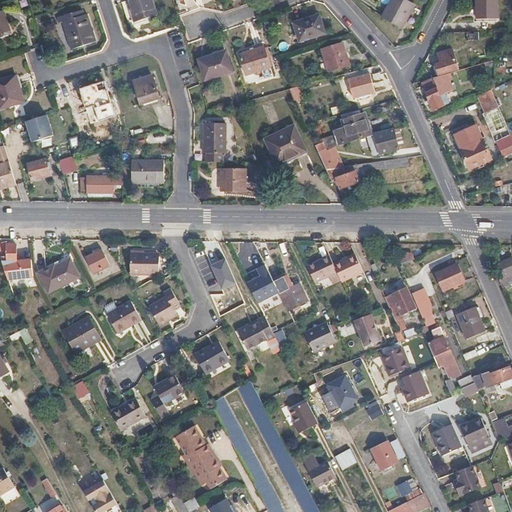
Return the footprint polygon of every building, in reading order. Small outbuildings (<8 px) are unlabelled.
[(158,14),(153,0),(129,0),(136,20),(158,14)] [(402,30),(415,5),(405,0),(393,0),(383,20),(402,30)] [(497,0),(476,0),(477,15),(497,15),(497,0)] [(99,41),(90,13),(87,14),(85,10),(61,17),(63,22),(66,21),(75,49),(99,41)] [(0,40),(13,36),(6,12),(0,14),(0,40)] [(325,34),(319,16),(294,24),(300,42),(325,34)] [(345,43),(343,36),(331,40),(333,47),(345,43)] [(351,66),(345,43),(333,47),(325,49),(331,70),(351,66)] [(275,76),(267,49),(243,56),(249,75),(261,72),(263,80),(275,76)] [(459,69),(453,50),(439,54),(441,63),(436,64),(439,74),(459,69)] [(233,72),(229,55),(216,58),(215,55),(200,60),(206,80),(233,72)] [(21,84),(18,74),(0,80),(0,98),(3,108),(23,102),(18,85),(21,84)] [(135,80),(136,85),(141,102),(160,96),(153,74),(135,80)] [(375,92),(371,74),(349,79),(352,96),(375,92)] [(438,87),(434,79),(422,84),(434,110),(445,105),(438,93),(444,90),(441,85),(438,87)] [(111,100),(104,80),(79,88),(86,108),(111,100)] [(141,102),(136,85),(129,88),(134,104),(141,102)] [(302,96),(298,87),(294,88),(290,89),(295,99),(302,96)] [(491,89),(477,96),(485,114),(499,107),(491,89)] [(438,93),(445,105),(450,103),(444,90),(438,93)] [(366,114),(364,108),(354,111),(355,117),(366,114)] [(500,108),(485,114),(495,139),(510,133),(500,108)] [(371,134),(366,114),(355,117),(343,121),(349,140),(371,134)] [(47,115),(25,122),(31,142),(53,136),(47,115)] [(206,154),(207,163),(224,162),(224,154),(226,154),(226,123),(203,123),(204,154),(206,154)] [(399,127),(367,136),(373,154),(374,155),(399,148),(397,141),(403,140),(399,127)] [(307,152),(297,129),(268,142),(273,152),(276,150),(283,162),(307,152)] [(496,142),(506,164),(511,161),(511,135),(496,142)] [(72,148),(79,146),(76,136),(69,138),(72,148)] [(491,159),(483,140),(462,150),(469,168),(491,159)] [(316,145),(319,150),(329,147),(326,142),(316,145)] [(0,179),(3,189),(18,184),(6,145),(0,147),(0,150),(4,165),(0,165),(0,179)] [(319,150),(327,168),(338,167),(329,147),(319,150)] [(47,159),(44,150),(28,154),(30,163),(29,164),(34,179),(51,175),(47,159)] [(60,159),(64,174),(74,171),(69,156),(60,159)] [(410,164),(409,157),(402,158),(384,160),(385,167),(410,164)] [(165,181),(165,158),(134,158),(133,180),(165,181)] [(385,167),(384,160),(364,163),(365,170),(385,167)] [(327,168),(333,181),(338,179),(343,189),(367,178),(361,163),(351,165),(354,169),(346,172),(347,174),(344,175),(340,167),(338,167),(327,168)] [(245,191),(245,169),(220,169),(220,191),(245,191)] [(115,185),(124,185),(124,177),(89,177),(89,178),(83,178),(82,191),(89,192),(89,193),(114,193),(115,185)] [(8,274),(12,287),(23,286),(22,261),(19,261),(18,258),(21,257),(22,253),(21,252),(18,251),(18,244),(8,243),(8,241),(0,243),(0,247),(3,257),(8,274)] [(111,265),(103,250),(87,257),(94,272),(111,265)] [(400,252),(403,262),(415,259),(413,255),(410,252),(400,252)] [(154,274),(154,256),(147,256),(147,253),(128,253),(128,274),(154,274)] [(334,265),(338,273),(343,282),(364,272),(356,255),(334,265)] [(308,266),(316,283),(338,273),(334,265),(331,256),(308,266)] [(505,287),(511,283),(511,256),(499,263),(505,276),(502,278),(505,287)] [(228,259),(212,265),(222,290),(238,284),(228,259)] [(79,277),(71,260),(56,268),(54,266),(40,274),(50,293),(79,277)] [(465,280),(457,264),(437,274),(445,290),(465,280)] [(278,293),(264,265),(243,275),(258,303),(278,293)] [(307,300),(300,284),(281,292),(288,308),(307,300)] [(182,305),(172,287),(165,291),(167,295),(150,305),(160,324),(179,313),(176,308),(182,305)] [(418,308),(408,287),(395,293),(404,314),(418,308)] [(415,298),(424,319),(435,314),(426,293),(415,298)] [(119,332),(143,318),(133,301),(109,314),(119,332)] [(467,339),(485,331),(475,307),(457,315),(467,339)] [(393,312),(400,326),(406,324),(403,317),(401,317),(398,310),(393,312)] [(284,312),(267,319),(270,325),(287,317),(284,312)] [(371,313),(355,319),(366,346),(381,340),(371,313)] [(101,338),(90,316),(65,329),(77,352),(101,338)] [(267,319),(266,318),(258,322),(259,325),(251,329),(250,326),(238,332),(248,351),(268,341),(269,343),(277,339),(270,325),(267,319)] [(327,323),(322,325),(332,344),(337,342),(327,323)] [(332,344),(322,325),(305,333),(315,352),(332,344)] [(27,328),(20,331),(26,345),(33,342),(27,328)] [(406,338),(415,335),(413,329),(404,332),(406,338)] [(395,333),(399,342),(405,339),(401,330),(395,333)] [(429,343),(439,365),(447,362),(450,371),(458,368),(444,336),(429,343)] [(231,360),(221,342),(195,356),(205,375),(231,360)] [(413,368),(405,347),(382,355),(390,376),(413,368)] [(467,360),(479,355),(476,349),(464,355),(467,360)] [(492,374),(490,371),(472,378),(477,389),(488,384),(489,387),(497,384),(511,377),(511,370),(510,367),(492,374)] [(420,372),(403,378),(406,385),(402,386),(408,402),(428,394),(420,372)] [(185,392),(175,375),(160,383),(162,386),(156,390),(164,404),(185,392)] [(341,407),(358,398),(346,375),(329,384),(341,407)] [(251,379),(239,386),(303,511),(319,511),(320,511),(251,379)] [(451,393),(456,391),(450,379),(446,381),(451,393)] [(79,400),(91,393),(84,380),(72,387),(79,400)] [(499,389),(497,384),(489,387),(491,393),(499,389)] [(457,408),(462,405),(456,391),(451,393),(453,397),(457,408)] [(211,403),(268,511),(283,511),(222,397),(211,403)] [(146,417),(135,398),(111,411),(121,430),(146,417)] [(301,431),(318,422),(312,410),(308,403),(292,411),(298,423),(297,424),(301,431)] [(381,413),(378,407),(367,412),(371,419),(381,413)] [(468,445),(488,438),(481,419),(460,427),(468,445)] [(443,455),(463,447),(453,423),(434,432),(443,455)] [(213,451),(208,443),(205,445),(200,438),(202,437),(195,425),(175,437),(191,464),(213,451)] [(498,440),(511,435),(511,426),(495,432),(498,440)] [(156,436),(147,441),(149,444),(158,440),(156,436)] [(397,462),(387,441),(371,450),(381,469),(397,462)] [(341,466),(356,458),(351,448),(335,456),(341,466)] [(215,459),(217,458),(213,451),(191,464),(200,479),(204,477),(211,489),(227,479),(215,459)] [(317,489),(336,479),(334,475),(328,462),(321,466),(316,456),(303,463),(317,489)] [(473,466),(457,472),(459,480),(455,481),(461,497),(482,489),(473,466)] [(0,495),(15,487),(4,468),(0,470),(0,495)] [(117,511),(121,510),(102,477),(83,488),(89,499),(94,496),(98,502),(92,505),(96,511),(101,511),(105,510),(106,511),(117,511)] [(63,504),(47,478),(43,481),(58,507),(63,504)] [(412,491),(407,481),(398,486),(403,495),(412,491)] [(498,494),(505,492),(501,482),(495,484),(498,494)] [(189,489),(179,495),(188,511),(199,505),(189,489)] [(412,511),(416,511),(431,505),(425,492),(407,501),(412,511)] [(178,511),(188,511),(179,495),(171,499),(178,511)] [(238,511),(229,499),(212,510),(213,511),(238,511)] [(490,511),(485,499),(470,505),(472,511),(490,511)] [(389,510),(389,511),(412,511),(407,501),(389,510)]
